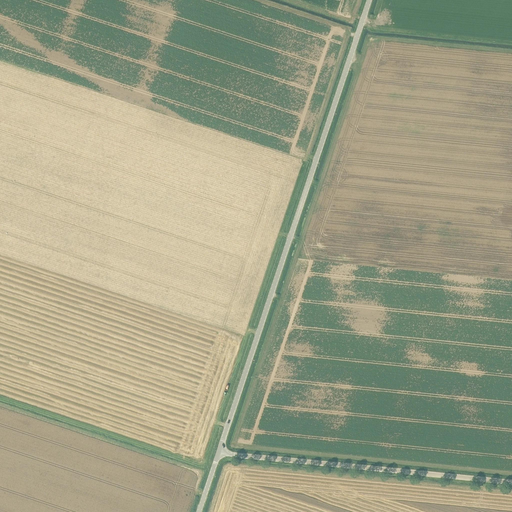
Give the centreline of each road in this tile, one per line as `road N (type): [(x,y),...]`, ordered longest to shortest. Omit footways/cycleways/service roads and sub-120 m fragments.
road 1 (tertiary): [(219,451),(369,0)]
road 2 (unclassified): [(511,482),(219,451)]
